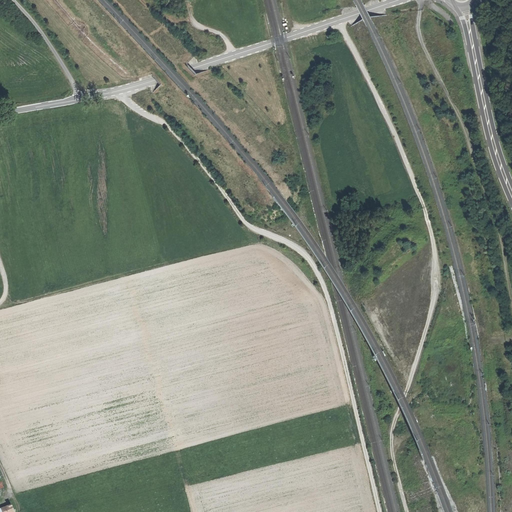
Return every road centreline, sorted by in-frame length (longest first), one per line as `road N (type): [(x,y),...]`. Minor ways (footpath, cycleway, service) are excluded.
road 1 (track): [(407,511),(391,434),(436,296),(437,261),(394,132),(336,20)]
road 2 (tertiary): [(399,0),(121,90),(0,112)]
road 3 (track): [(420,0),(416,29),(469,144),(511,299)]
road 4 (track): [(333,311),(305,253),(247,223),(140,84)]
road 5 (track): [(333,311),(380,511)]
